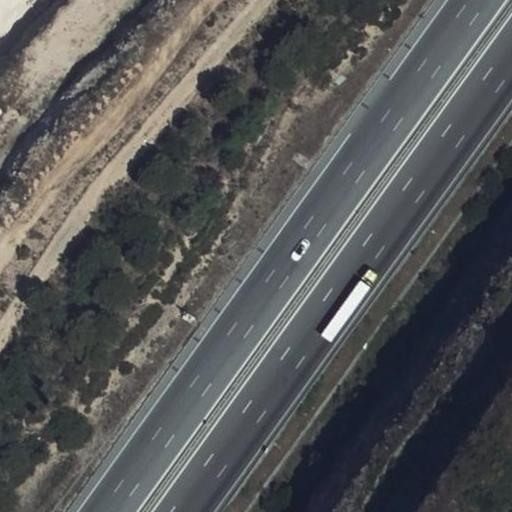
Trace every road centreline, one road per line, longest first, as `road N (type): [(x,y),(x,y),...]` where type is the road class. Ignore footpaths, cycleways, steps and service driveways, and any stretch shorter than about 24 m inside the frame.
road 1 (motorway): [(477,0),(110,511)]
road 2 (motorway): [(183,511),(511,57)]
